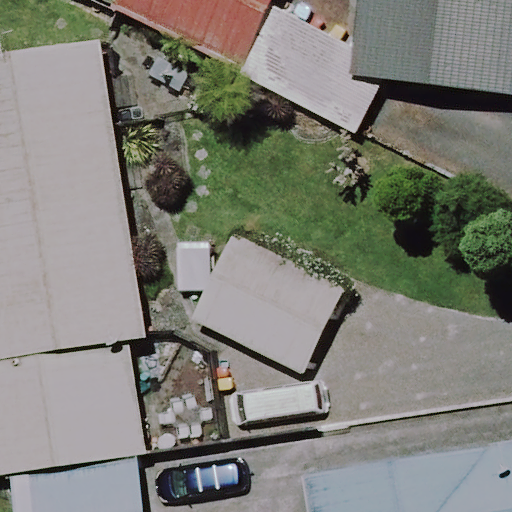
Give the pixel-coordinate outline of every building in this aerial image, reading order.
[(273,5),(275,0),(103,0),(100,6),(210,67),(335,135),(358,93),(334,80),(351,49),(273,5)] [(511,0),(362,0),(356,83),(511,95),(511,0)] [(0,482),(153,464),(101,46),(0,58),(0,482)] [(183,62),(125,59),(121,132),(180,135),(183,62)] [(336,307),(219,255),(186,329),(303,382),(336,307)] [(511,511),(511,433),(306,456),(312,511),(511,511)] [(143,511),(141,484),(11,497),(12,511),(143,511)]
